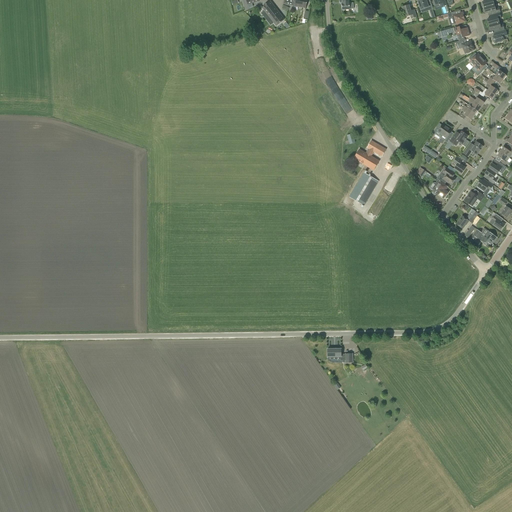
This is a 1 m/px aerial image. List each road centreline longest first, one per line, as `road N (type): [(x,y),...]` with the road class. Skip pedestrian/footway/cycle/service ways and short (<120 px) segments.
road 1 (unclassified): [(0,337),(426,331),(455,315),(486,271)]
road 2 (unclassified): [(440,217),(338,64),(326,0)]
